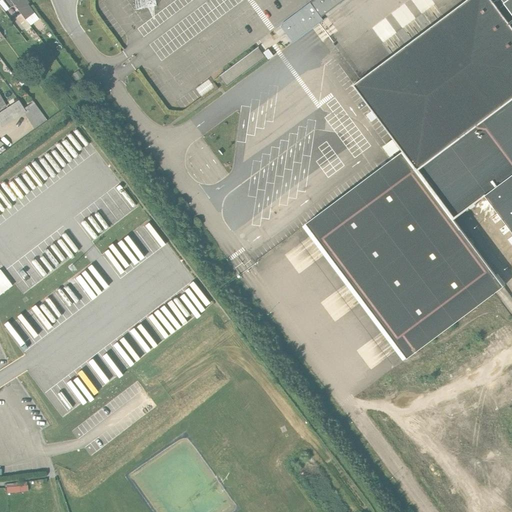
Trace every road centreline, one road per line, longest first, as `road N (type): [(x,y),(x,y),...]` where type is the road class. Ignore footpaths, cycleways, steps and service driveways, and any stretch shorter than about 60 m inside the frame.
road 1 (unclassified): [(62,0),(246,266)]
road 2 (unknown): [(313,0),(189,87),(175,88),(161,66)]
road 3 (unknown): [(229,242),(314,172),(314,96)]
road 4 (unknown): [(202,205),(314,96)]
